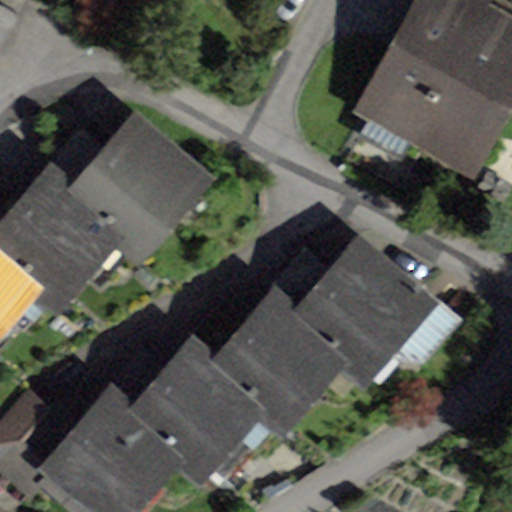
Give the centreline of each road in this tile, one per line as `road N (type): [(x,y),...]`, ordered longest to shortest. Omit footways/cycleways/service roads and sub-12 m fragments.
road 1 (residential): [(327,206),(73,371)]
road 2 (residential): [(255,142),(153,87),(89,74),(60,81),(0,118)]
road 3 (residential): [(511,341),(463,401),(292,511)]
road 4 (residential): [(511,266),(407,253),(327,206)]
road 5 (residential): [(255,142),(330,0)]
